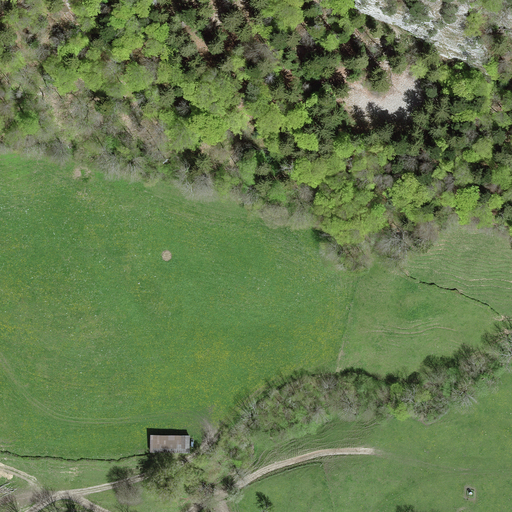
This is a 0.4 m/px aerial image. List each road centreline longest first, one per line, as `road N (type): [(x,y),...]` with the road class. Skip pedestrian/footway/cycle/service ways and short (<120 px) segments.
road 1 (track): [(193,511),(266,469),(333,451),(511,467)]
road 2 (track): [(0,359),(46,411),(82,421),(199,417)]
road 3 (track): [(66,495),(180,464),(212,435),(199,417)]
